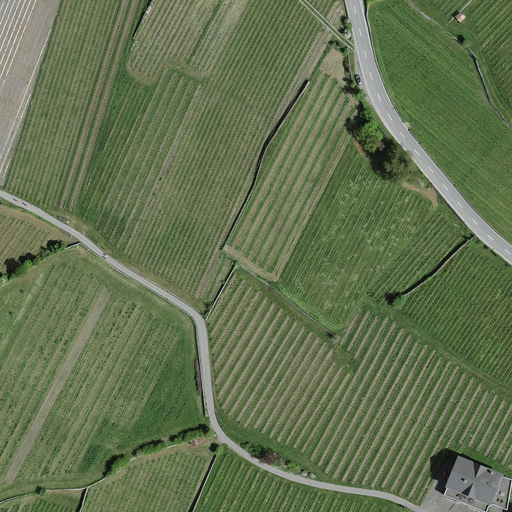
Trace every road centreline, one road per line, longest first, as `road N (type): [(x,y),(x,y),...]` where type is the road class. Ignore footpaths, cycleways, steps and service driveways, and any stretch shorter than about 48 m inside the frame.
road 1 (residential): [(425,511),(253,461),(212,422),(197,317),(77,235),(0,194)]
road 2 (secondary): [(511,256),(465,211),(382,104),(352,0)]
